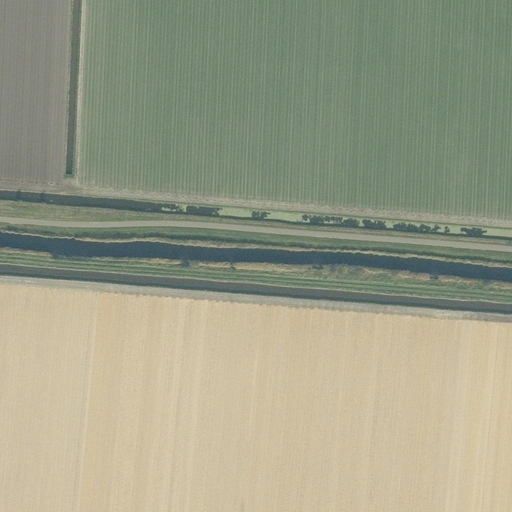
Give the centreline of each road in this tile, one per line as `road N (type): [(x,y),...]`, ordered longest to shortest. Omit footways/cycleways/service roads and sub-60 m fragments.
road 1 (track): [(511,222),(0,182)]
road 2 (track): [(0,281),(511,319)]
